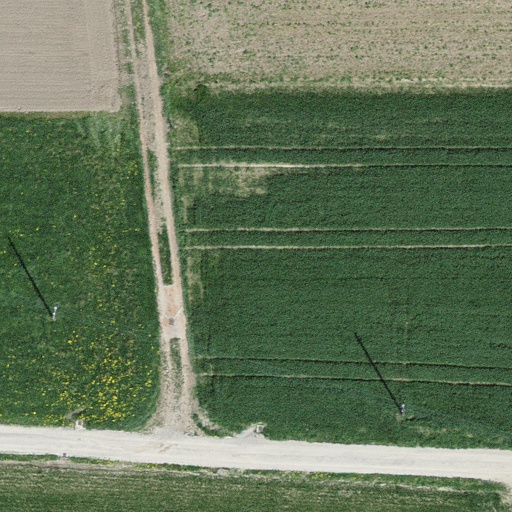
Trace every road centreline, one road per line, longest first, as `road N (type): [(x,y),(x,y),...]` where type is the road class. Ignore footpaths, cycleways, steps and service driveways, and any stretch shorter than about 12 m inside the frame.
road 1 (track): [(0,451),(511,474)]
road 2 (track): [(103,0),(150,458)]
